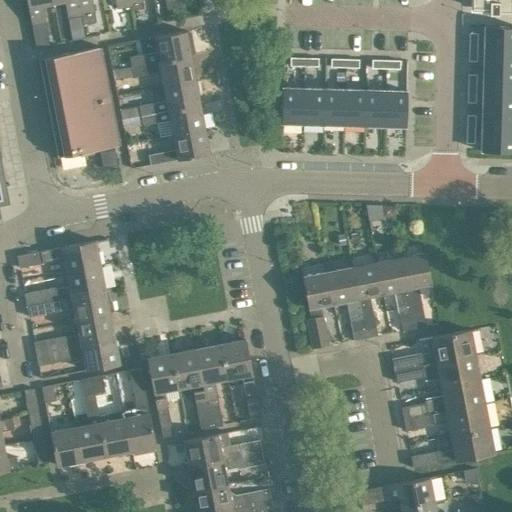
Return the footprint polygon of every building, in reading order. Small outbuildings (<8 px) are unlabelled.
[(27,0),(32,23),(36,44),(50,41),(46,20),(42,2),(52,0),(27,0)] [(78,0),(65,0),(68,16),(81,13),(78,0)] [(78,0),(81,13),(82,13),(83,21),(96,18),(92,0),(78,0)] [(511,0),(472,0),(472,4),(489,5),(489,9),(499,10),(499,7),(511,7),(511,0)] [(81,15),(71,17),(73,27),(83,25),(81,15)] [(511,23),(485,23),(484,44),(511,44),(511,23)] [(73,27),(71,28),(73,37),(86,35),(84,25),(83,25),(73,27)] [(145,51),(129,54),(131,63),(147,60),(159,59),(191,53),(190,52),(189,44),(192,43),(193,41),(191,30),(189,28),(186,29),(186,28),(154,34),(157,49),(145,51)] [(469,29),(469,43),(477,44),(478,30),(469,29)] [(469,43),(469,57),(477,58),(477,44),(469,43)] [(101,44),(38,56),(58,154),(94,147),(115,143),(121,142),(101,44)] [(511,44),(484,44),(484,65),(511,65),(511,44)] [(131,63),(113,66),(115,77),(133,73),(149,70),(160,68),(163,83),(195,77),(191,53),(159,59),(147,60),(131,63)] [(291,54),(291,62),(305,62),(305,54),(291,54)] [(305,54),(305,62),(319,63),(319,54),(305,54)] [(331,55),(331,63),(345,64),(345,55),(331,55)] [(345,55),(345,64),(359,64),(360,56),(345,55)] [(372,56),(372,64),(386,65),(386,56),(372,56)] [(386,56),(386,65),(400,65),(401,57),(386,56)] [(511,65),(484,65),(483,85),(511,85),(511,65)] [(468,70),(468,84),(476,85),(477,71),(468,70)] [(139,103),(121,107),(123,116),(157,109),(168,107),(200,101),(198,91),(202,89),(200,77),(196,78),(195,77),(163,83),(166,97),(155,99),(139,102),(139,103)] [(283,83),(282,119),(303,120),(304,84),(283,83)] [(304,84),(303,120),(324,120),(325,85),(304,84)] [(468,84),(468,99),(476,99),(476,85),(468,84)] [(325,85),(324,120),(344,121),(345,85),(325,85)] [(345,85),(344,121),(364,122),(365,86),(345,85)] [(511,85),(483,85),(483,105),(511,106),(511,85)] [(365,86),(364,122),(385,122),(386,86),(365,86)] [(386,86),(385,122),(406,123),(407,87),(386,86)] [(157,109),(123,116),(125,124),(143,120),(143,122),(159,119),(170,116),(173,131),(205,126),(200,101),(168,107),(157,109)] [(511,106),(483,105),(482,126),(511,126),(511,106)] [(467,111),(467,125),(475,125),(476,111),(467,111)] [(467,125),(466,139),(475,139),(475,125),(467,125)] [(164,148),(149,151),(151,161),(166,159),(178,156),(210,151),(205,126),(173,131),(176,147),(164,149),(164,148)] [(511,126),(482,126),(481,147),(511,147),(511,126)] [(115,146),(100,149),(103,166),(108,165),(112,164),(119,163),(115,146)] [(393,202),(382,203),(384,214),(394,213),(393,202)] [(345,231),(338,232),(340,242),(347,241),(345,231)] [(41,248),(17,253),(20,264),(43,260),(43,259),(64,255),(67,269),(101,262),(96,237),(62,244),(41,248)] [(426,249),(401,254),(415,325),(427,322),(423,305),(419,283),(430,281),(432,281),(426,249)] [(401,254),(377,259),(383,290),(395,288),(400,309),(403,327),(415,325),(401,254)] [(377,259),(352,264),(366,334),(378,332),(376,324),(370,293),(383,290),(377,259)] [(56,284),(25,290),(27,302),(106,287),(101,262),(67,269),(70,283),(56,286),(56,284)] [(352,264),(328,268),(334,300),(347,297),(353,329),(354,336),(366,334),(352,264)] [(328,268),(303,273),(311,315),(307,316),(313,345),(329,342),(323,312),(321,313),(319,303),(334,300),(328,268)] [(106,287),(27,302),(29,314),(53,309),(74,305),(77,317),(110,311),(110,310),(113,309),(114,307),(112,297),(110,296),(107,297),(106,287)] [(58,334),(34,339),(37,351),(115,335),(110,311),(77,317),(80,331),(58,335),(58,334)] [(421,350),(392,355),(395,367),(475,351),(471,326),(455,329),(442,332),(433,334),(435,348),(421,351),(421,350)] [(115,335),(37,351),(39,362),(70,356),(69,355),(83,352),(86,367),(120,360),(115,335)] [(246,336),(221,341),(228,375),(242,373),(246,394),(251,417),(261,415),(257,392),(246,336)] [(221,341),(197,346),(212,424),(223,422),(218,400),(214,378),(228,375),(221,341)] [(197,346),(172,350),(179,385),(193,382),(197,404),(201,426),(212,424),(197,346)] [(172,350),(147,355),(158,411),(163,433),(174,431),(169,409),(165,388),(179,385),(172,350)] [(475,351),(395,367),(397,379),(421,374),(425,377),(440,374),(442,383),(480,376),(475,351)] [(128,414),(125,414),(131,448),(134,447),(134,451),(146,449),(145,445),(156,443),(149,409),(144,380),(141,365),(130,367),(133,382),(137,402),(136,405),(127,407),(128,414)] [(102,372),(91,374),(95,390),(105,388),(102,372)] [(90,421),(76,424),(82,457),(107,453),(99,413),(100,413),(95,390),(91,374),(81,376),(84,392),(86,398),(85,398),(90,421)] [(424,399),(402,404),(404,416),(485,400),(480,376),(442,383),(444,392),(425,396),(424,399)] [(53,382),(42,384),(45,399),(56,397),(53,382)] [(34,385),(25,387),(29,412),(39,410),(34,385)] [(485,400),(404,416),(406,427),(435,422),(435,420),(449,418),(452,432),(490,424),(485,400)] [(39,410),(29,412),(34,436),(44,434),(39,410)] [(100,413),(99,413),(107,453),(131,448),(125,414),(110,417),(109,411),(100,413)] [(0,417),(0,442),(4,442),(1,427),(14,424),(12,415),(0,417)] [(76,424),(51,429),(57,462),(82,457),(76,424)] [(440,447),(411,453),(414,465),(474,453),(494,449),(490,424),(452,432),(454,446),(440,449),(440,447)] [(218,431),(184,437),(189,462),(262,448),(260,438),(260,436),(233,442),(234,443),(221,445),(218,431)] [(44,434),(34,436),(39,460),(49,458),(44,434)] [(0,467),(9,466),(19,464),(17,454),(7,455),(4,442),(0,442),(0,467)] [(262,448),(189,462),(194,487),(228,480),(225,466),(238,464),(238,465),(264,460),(264,459),(262,448)] [(477,465),(464,468),(466,476),(469,479),(479,477),(477,465)] [(416,477),(357,488),(360,502),(400,494),(402,505),(434,499),(430,474),(416,477)] [(228,480),(194,487),(199,511),(271,497),(269,487),(269,485),(243,490),(236,492),(229,486),(228,480)] [(271,497),(199,511),(198,511),(256,511),(274,509),(274,508),(271,497)] [(403,511),(437,511),(434,499),(402,505),(403,511)]
